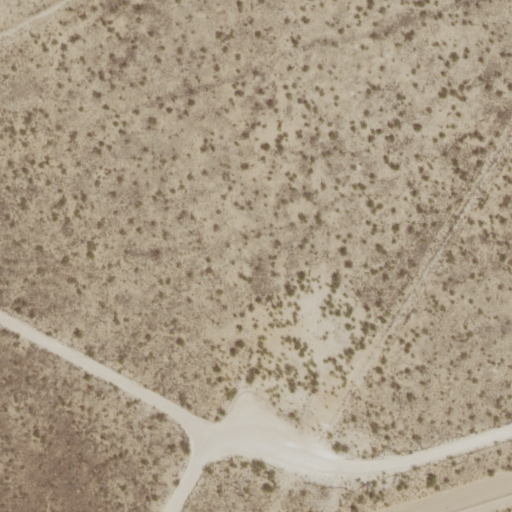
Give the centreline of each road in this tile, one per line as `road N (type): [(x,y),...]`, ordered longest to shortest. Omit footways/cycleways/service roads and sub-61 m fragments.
road 1 (track): [(190,410),(332,480),(511,427)]
road 2 (track): [(157,511),(198,442),(198,416),(0,312)]
